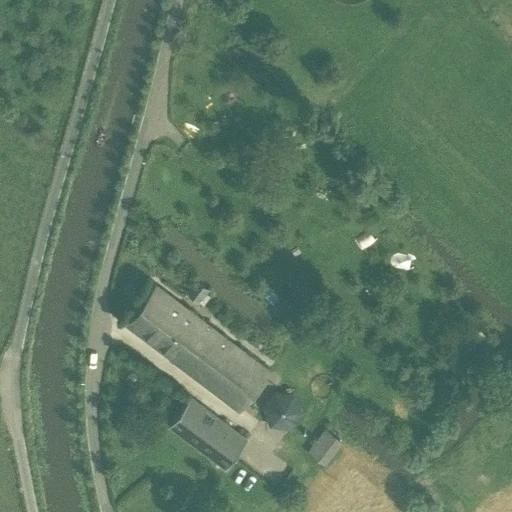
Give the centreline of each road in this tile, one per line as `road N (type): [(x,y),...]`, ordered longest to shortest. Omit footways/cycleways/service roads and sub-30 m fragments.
road 1 (unclassified): [(30,511),(10,404),(12,359),(106,0)]
road 2 (unclassified): [(103,511),(88,409),(91,351),(174,0)]
